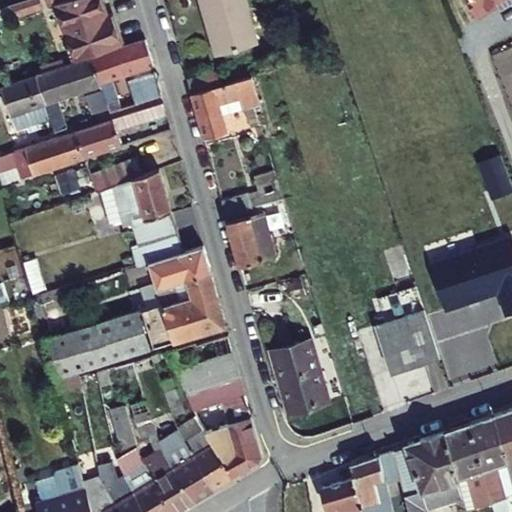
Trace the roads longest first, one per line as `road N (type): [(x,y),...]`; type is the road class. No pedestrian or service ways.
road 1 (residential): [(286,468),(249,366),(150,0)]
road 2 (residential): [(511,384),(286,468)]
